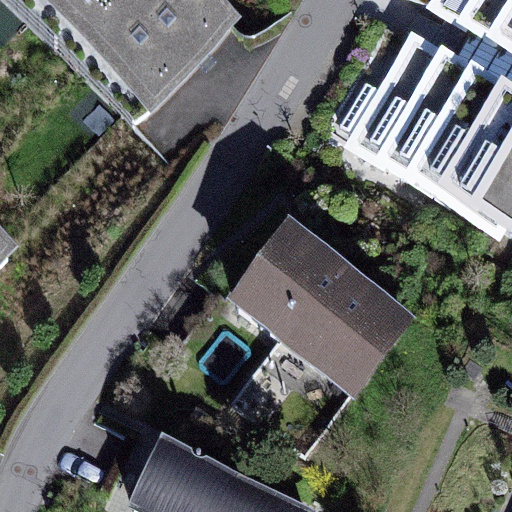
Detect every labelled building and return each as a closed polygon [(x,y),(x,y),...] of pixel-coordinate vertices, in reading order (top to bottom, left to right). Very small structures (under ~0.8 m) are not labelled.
[(211,0),(16,0),(142,133),(246,37),(211,0)] [(511,0),(458,0),(445,21),(476,40),(454,74),(425,56),(394,105),(367,88),(334,140),(495,240),(501,231),(511,237),(511,0)] [(427,323),(295,227),(230,316),(362,412),(427,323)] [(0,287),(25,262),(0,237),(0,287)] [(289,511),(168,450),(135,511),(289,511)]
